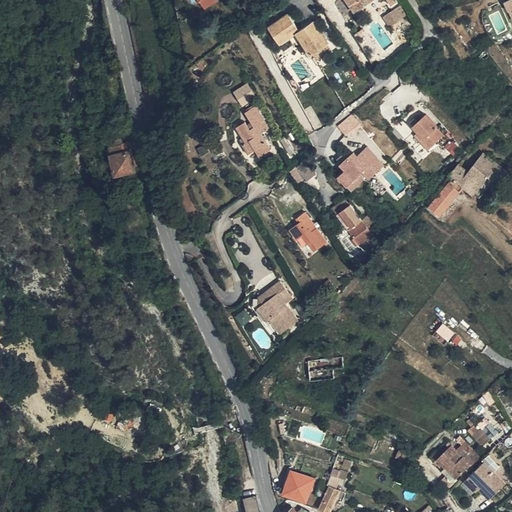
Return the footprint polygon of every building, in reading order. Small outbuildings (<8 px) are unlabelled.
[(252,0),(244,0),(252,12),(258,9),(252,0)] [(403,3),(385,15),(391,25),(409,13),(403,3)] [(325,33),(315,18),(300,28),(289,12),(270,26),(281,41),(297,30),(312,53),(330,41),(325,33)] [(249,81),(235,89),(244,104),(258,96),(249,81)] [(238,125),(244,134),(247,140),(245,141),(252,152),(257,149),(260,154),(271,147),(261,132),(270,126),(255,104),(245,111),(255,126),(251,128),(246,120),(238,125)] [(352,111),(339,123),(343,128),(356,116),(352,111)] [(430,146),(444,133),(438,126),(439,125),(428,113),(415,125),(420,131),(418,133),(430,146)] [(116,134),(118,143),(128,141),(126,131),(116,134)] [(296,146),(287,131),(282,134),(291,150),(296,146)] [(104,136),(106,146),(118,143),(116,134),(104,136)] [(118,143),(119,152),(123,151),(127,170),(136,168),(130,140),(128,141),(118,143)] [(454,140),(448,145),(455,153),(461,147),(454,140)] [(211,150),(207,142),(199,145),(203,153),(211,150)] [(104,147),(105,155),(112,153),(119,152),(118,143),(106,146),(104,147)] [(350,168),(342,175),(354,188),(367,176),(363,172),(364,171),(371,178),(387,163),(369,145),(360,154),(356,151),(344,162),(350,168)] [(484,146),(476,157),(481,161),(489,150),(484,146)] [(470,165),(460,157),(451,169),(455,172),(451,176),(462,185),(466,181),(464,179),(466,175),(478,185),(476,188),(481,192),(489,182),(496,187),(511,167),(489,150),(481,161),(476,157),(470,165)] [(119,152),(112,153),(115,166),(116,173),(127,170),(123,151),(119,152)] [(105,155),(105,163),(108,163),(109,167),(115,166),(112,153),(105,155)] [(291,169),(300,181),(306,176),(308,178),(317,172),(316,163),(310,156),(291,169)] [(464,179),(466,181),(476,188),(478,185),(466,175),(464,179)] [(462,185),(451,176),(432,202),(443,210),(462,185)] [(350,198),(344,192),(331,203),(337,209),(350,198)] [(371,229),(374,227),(370,222),(365,216),(362,212),(350,198),(337,209),(368,244),(377,236),(371,229)] [(367,207),(362,212),(365,216),(370,222),(376,217),(367,207)] [(329,238),(307,209),(299,216),(302,220),(292,228),(299,236),(305,232),(317,248),(329,238)] [(279,276),(289,294),(292,292),(280,275),(279,276)] [(285,297),(289,294),(279,276),(258,292),(263,298),(259,302),(269,315),(272,313),(283,328),(298,315),(285,297)] [(313,312),(307,302),(301,305),(308,316),(313,312)] [(458,331),(446,321),(439,328),(451,338),(458,331)] [(312,378),(345,375),(344,355),(310,357),(312,378)] [(153,418),(131,427),(134,433),(156,424),(153,418)] [(489,434),(480,424),(471,431),(481,442),(489,434)] [(448,463),(459,454),(454,449),(439,462),(444,466),(448,463)] [(463,450),(459,454),(448,463),(456,473),(467,484),(477,475),(481,471),(473,462),(463,450)] [(425,459),(415,454),(410,465),(421,469),(425,459)] [(475,460),(473,462),(481,471),(477,475),(479,478),(492,466),(486,460),(480,466),(475,460)] [(294,468),(286,492),(310,500),(318,476),(294,468)] [(511,494),(511,492),(492,471),(471,489),(481,501),(485,497),(496,509),(511,494)] [(467,484),(456,473),(454,475),(464,486),(467,484)] [(342,488),(332,483),(321,506),(331,510),(342,488)] [(262,511),(258,493),(246,496),(249,511),(262,511)]
